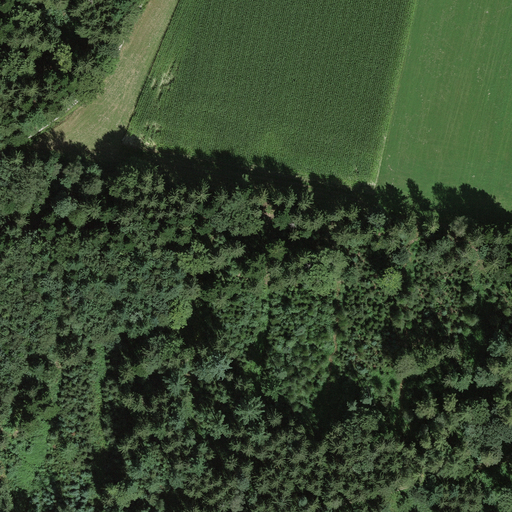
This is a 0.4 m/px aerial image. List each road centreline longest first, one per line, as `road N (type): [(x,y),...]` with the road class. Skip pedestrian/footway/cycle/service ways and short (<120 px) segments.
road 1 (track): [(141,0),(106,72),(0,154)]
road 2 (track): [(313,511),(511,457)]
